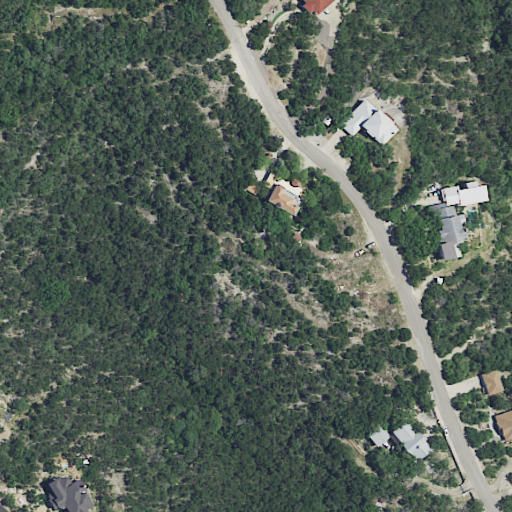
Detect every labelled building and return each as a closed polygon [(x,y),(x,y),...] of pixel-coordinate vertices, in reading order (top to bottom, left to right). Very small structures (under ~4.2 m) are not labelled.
[(297,0),(308,15),(330,0),(297,0)] [(379,146),(395,129),(363,100),(339,125),(351,136),(359,127),(379,146)] [(263,201),(290,216),(304,190),(270,171),(263,183),(271,187),(263,201)] [(441,260),(457,257),(454,241),(461,240),(457,214),(452,215),(451,206),(481,201),(478,185),(455,189),(455,186),(439,189),(442,207),(432,209),(441,260)] [(486,396),(501,391),(493,370),(479,375),(486,396)] [(511,409),(493,415),(502,443),(511,440),(511,409)] [(390,431),(413,462),(429,450),(407,419),(390,431)] [(377,447),(389,436),(377,422),(364,434),(377,447)] [(83,511),(82,510),(89,506),(76,479),(69,483),(64,474),(45,484),(51,498),(47,500),(53,511),(55,511),(57,511),(83,511)]
